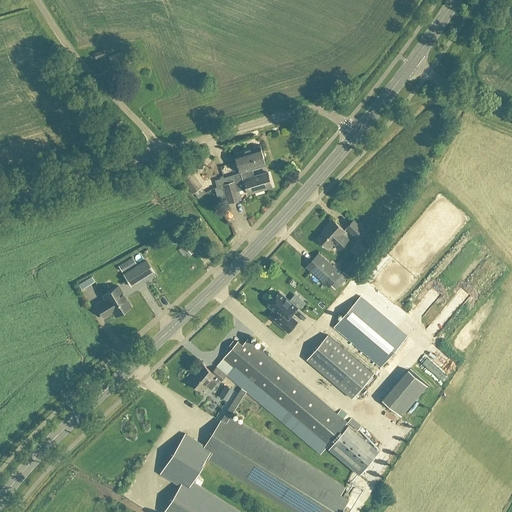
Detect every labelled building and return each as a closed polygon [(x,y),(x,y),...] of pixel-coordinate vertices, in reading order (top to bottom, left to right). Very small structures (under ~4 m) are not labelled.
[(96,60),(106,57),(104,50),(94,53),(96,60)] [(114,72),(129,66),(124,52),(109,58),(114,72)] [(219,164),(223,178),(241,173),(242,177),(253,173),(252,170),(267,165),(261,146),(236,154),(238,163),(231,165),(230,161),(219,164)] [(194,194),(203,187),(192,173),(183,179),(194,194)] [(253,173),(242,177),(244,181),(245,181),(249,194),(273,187),(268,173),(254,177),(253,173)] [(236,182),(223,185),(229,204),(241,200),(236,182)] [(318,239),(329,249),(334,244),(340,250),(349,240),(343,235),(345,232),(333,220),(326,228),(327,229),(318,239)] [(358,239),(365,232),(353,221),(347,228),(358,239)] [(329,288),(342,274),(320,254),(307,268),(329,288)] [(131,265),(128,259),(121,263),(123,269),(131,265)] [(142,279),(153,272),(146,261),(135,267),(124,274),(131,286),(142,279)] [(103,296),(105,300),(110,297),(118,310),(113,313),(115,317),(131,307),(118,287),(103,296)] [(279,315),(274,321),(289,333),(296,325),(289,319),(298,308),(279,293),(268,306),(279,315)] [(110,297),(105,300),(96,305),(104,319),(113,313),(118,310),(110,297)] [(380,368),(407,337),(361,297),(334,328),(380,368)] [(374,375),(328,335),(307,360),(353,399),(374,375)] [(325,451),(347,424),(343,421),(347,416),(341,411),(338,416),(248,341),(243,347),(238,343),(218,367),(228,376),(231,372),(245,384),(221,422),(205,447),(185,434),(160,474),(180,487),(164,511),(237,511),(192,484),(212,452),(214,452),(209,459),(293,511),(341,511),(348,501),(340,496),(344,489),(231,417),(249,387),(325,451)] [(220,380),(222,382),(226,377),(217,368),(213,373),(204,366),(190,381),(201,391),(206,386),(211,390),(220,380)] [(409,370),(383,401),(401,416),(427,386),(409,370)] [(354,422),(351,425),(361,434),(364,430),(354,422)] [(379,453),(348,428),(329,451),(359,476),(379,453)]
